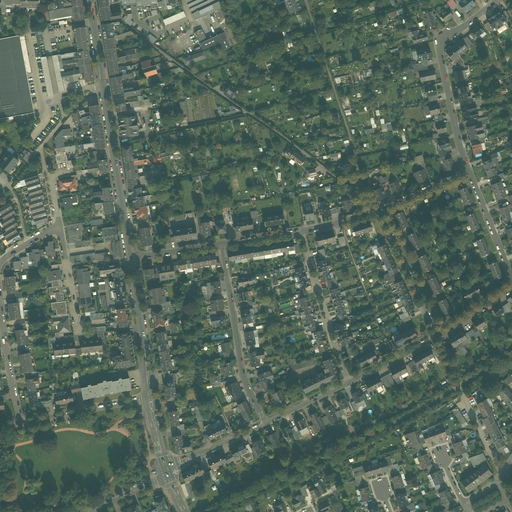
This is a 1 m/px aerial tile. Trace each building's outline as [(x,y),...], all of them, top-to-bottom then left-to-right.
[(5,13),(5,7),(5,5),(12,5),(12,0),(1,0),(2,8),(2,13),(5,13)] [(20,0),(12,0),(12,5),(12,7),(12,8),(16,8),(16,9),(19,9),(19,11),(20,11),(20,7),(20,0)] [(55,4),(56,10),(64,9),(62,0),(53,0),(54,1),(55,2),(55,4)] [(62,0),(64,9),(73,7),(71,0),(62,0)] [(136,0),(137,4),(137,8),(142,7),(143,11),(151,9),(151,8),(158,7),(156,0),(136,0)] [(202,17),(215,11),(221,8),(217,0),(185,0),(194,21),(202,17)] [(289,9),(290,13),(295,11),(297,10),(300,9),(297,1),(298,1),(297,0),(285,0),(286,2),(288,2),(290,8),(289,9)] [(457,0),(456,1),(459,4),(465,13),(475,5),(470,0),(457,0)] [(84,14),(82,6),(73,7),(74,15),(84,14)] [(101,21),(111,20),(111,14),(110,12),(109,7),(109,6),(99,8),(101,21)] [(74,16),(74,15),(73,7),(64,9),(56,10),(49,11),(50,20),(74,16)] [(228,39),(226,40),(229,48),(237,43),(221,8),(215,11),(225,32),(228,39)] [(439,16),(445,23),(453,17),(449,11),(448,9),(447,10),(439,16)] [(505,20),(506,21),(510,19),(505,11),(501,14),(506,20),(505,20)] [(165,26),(186,17),(183,12),(163,20),(165,26)] [(423,14),(428,28),(435,25),(433,20),(432,18),(431,18),(429,12),(423,14)] [(493,30),(495,30),(497,28),(496,27),(502,23),(502,24),(505,24),(506,22),(506,21),(505,20),(506,20),(501,14),(500,12),(487,20),(488,23),(492,28),(491,28),(493,30)] [(124,21),(124,22),(130,27),(133,22),(131,20),(132,18),(132,14),(127,15),(127,17),(124,21)] [(484,26),(489,32),(493,30),(491,28),(492,28),(488,23),(484,26)] [(116,29),(118,35),(125,33),(124,26),(116,29)] [(476,38),(480,35),(483,32),(481,30),(478,26),(471,32),(472,33),(475,37),(476,38)] [(89,50),(88,42),(86,27),(74,29),(77,43),(78,52),(88,51),(89,51),(89,50)] [(103,31),(104,39),(113,38),(113,37),(112,29),(103,31)] [(194,33),(198,42),(203,40),(205,38),(201,30),(194,33)] [(131,31),(125,33),(118,35),(117,35),(118,39),(118,40),(136,36),(131,31)] [(216,36),(220,43),(221,45),(224,50),(225,50),(229,48),(226,40),(228,39),(225,32),(216,36)] [(27,73),(31,72),(24,35),(20,36),(21,41),(23,41),(24,43),(24,45),(26,45),(26,48),(31,72),(27,73)] [(426,35),(418,37),(413,38),(414,43),(428,40),(426,35)] [(469,35),(466,37),(471,43),(472,44),(474,42),(472,40),(473,39),(469,35)] [(0,119),(21,115),(34,113),(34,112),(32,102),(27,73),(31,72),(26,48),(26,45),(24,45),(24,43),(23,41),(21,41),(20,36),(19,36),(0,39),(0,119)] [(202,50),(220,43),(216,36),(206,41),(204,42),(199,44),(202,50)] [(116,48),(114,40),(114,38),(113,38),(104,39),(106,50),(115,48),(116,48)] [(450,58),(452,61),(459,56),(471,47),(470,46),(468,45),(464,39),(463,38),(454,45),(448,50),(446,53),(450,58)] [(106,50),(108,60),(117,59),(116,55),(115,48),(106,50)] [(416,51),(418,61),(418,60),(425,59),(431,58),(429,48),(416,51)] [(120,53),(120,54),(121,58),(125,56),(129,55),(131,55),(135,54),(134,50),(120,53)] [(78,52),(77,52),(63,54),(61,55),(61,59),(75,56),(78,56),(78,59),(90,57),(88,51),(78,52)] [(183,59),(186,65),(206,58),(204,52),(183,59)] [(52,56),(59,92),(65,91),(63,84),(62,77),(61,73),(60,70),(59,62),(58,55),(52,56)] [(463,61),(459,56),(452,61),(451,63),(453,65),(455,65),(461,62),(463,61)] [(46,57),(41,58),(48,96),(53,95),(46,57)] [(90,57),(78,59),(79,62),(79,66),(91,64),(90,57)] [(117,62),(117,59),(108,60),(108,66),(110,72),(119,71),(117,62)] [(418,60),(419,64),(420,68),(426,66),(425,59),(418,60)] [(141,63),(143,69),(151,67),(150,64),(149,60),(141,63)] [(79,66),(80,70),(61,73),(62,77),(81,73),(84,73),(92,71),(91,64),(79,66)] [(155,66),(151,67),(143,69),(145,77),(157,74),(155,66)] [(157,74),(159,79),(185,72),(179,68),(157,74)] [(464,70),(460,71),(459,71),(454,73),(456,82),(466,79),(464,71),(464,70)] [(84,73),(85,77),(85,80),(86,82),(94,81),(93,71),(92,72),(92,71),(84,73)] [(419,74),(421,82),(436,79),(434,71),(419,74)] [(122,76),(119,77),(110,78),(112,85),(122,83),(121,79),(131,78),(131,77),(134,77),(133,72),(130,73),(130,74),(122,75),(122,76)] [(63,84),(65,91),(68,90),(70,90),(69,83),(79,81),(78,77),(81,77),(81,73),(62,77),(63,84)] [(112,85),(113,95),(123,93),(123,90),(122,83),(112,85)] [(225,92),(230,95),(232,96),(233,94),(237,89),(230,85),(227,89),(225,92)] [(458,89),(459,95),(469,93),(467,86),(458,89)] [(426,92),(427,97),(428,96),(435,95),(436,95),(434,87),(431,87),(425,88),(426,92)] [(113,95),(115,105),(125,103),(124,97),(123,93),(113,95)] [(471,99),(469,93),(459,95),(461,102),(471,99)] [(63,97),(65,109),(71,108),(69,96),(63,97)] [(130,102),(131,108),(149,105),(148,100),(142,101),(142,100),(136,101),(130,102)] [(125,103),(115,105),(116,111),(122,110),(122,111),(126,111),(125,103)] [(89,107),(90,114),(91,116),(100,114),(99,105),(89,107)] [(428,106),(429,111),(430,115),(440,113),(438,105),(432,106),(432,105),(428,106)] [(463,115),(472,113),(470,106),(461,108),(463,115)] [(84,127),(83,123),(82,123),(81,119),(80,115),(78,108),(72,113),(74,120),(77,131),(85,130),(84,127)] [(91,122),(92,125),(102,124),(100,114),(91,116),(90,116),(91,122)] [(122,132),(122,136),(126,136),(129,136),(129,135),(137,134),(137,129),(138,129),(137,121),(135,121),(135,117),(120,119),(120,123),(120,127),(121,126),(121,128),(121,129),(121,132),(122,132)] [(390,122),(381,125),(383,132),(392,130),(390,122)] [(436,126),(437,134),(446,132),(444,124),(436,126)] [(467,128),(469,134),(483,130),(481,125),(481,124),(479,125),(467,128)] [(91,132),(92,136),(103,134),(102,127),(92,129),(93,132),(91,132)] [(56,149),(57,148),(65,147),(63,136),(71,135),(71,129),(61,130),(62,131),(60,132),(55,138),(56,149)] [(484,136),(483,130),(469,134),(470,140),(477,138),(484,136)] [(94,140),(95,143),(104,141),(103,134),(92,136),(93,140),(94,140)] [(240,134),(234,136),(236,142),(242,140),(240,134)] [(438,151),(440,158),(447,156),(445,150),(448,149),(447,148),(450,147),(448,139),(445,140),(445,139),(441,140),(442,141),(438,143),(440,150),(438,151)] [(473,148),(474,155),(479,154),(478,151),(482,151),(480,144),(479,144),(473,145),(474,148),(473,148)] [(25,149),(32,155),(34,152),(27,146),(25,149)] [(122,147),(123,156),(132,154),(131,146),(128,146),(125,146),(125,147),(122,147)] [(68,147),(65,147),(57,148),(58,155),(55,155),(57,164),(60,163),(63,163),(66,162),(67,162),(66,156),(65,152),(68,152),(68,147)] [(20,155),(26,161),(32,155),(25,149),(20,155)] [(294,151),(293,152),(290,157),(289,157),(297,164),(298,163),(301,165),(304,160),(301,158),(302,158),(294,151)] [(340,152),(332,154),(334,160),(341,159),(340,152)] [(4,160),(0,165),(9,173),(19,161),(9,154),(6,157),(4,159),(4,160)] [(123,156),(124,163),(133,162),(133,160),(132,154),(123,156)] [(413,158),(416,166),(420,165),(420,164),(424,163),(425,163),(422,155),(413,158)] [(443,161),(446,171),(454,169),(451,158),(448,159),(443,161)] [(98,161),(98,164),(99,168),(108,166),(107,159),(98,161)] [(482,163),(485,170),(493,167),(490,159),(490,160),(482,163)] [(124,163),(125,171),(134,170),(133,162),(124,163)] [(496,174),(493,167),(485,170),(488,178),(496,174)] [(308,170),(310,177),(316,176),(315,169),(308,170)] [(416,177),(419,183),(428,179),(425,173),(424,171),(423,169),(422,169),(413,173),(414,177),(416,177)] [(125,171),(126,179),(136,177),(135,175),(136,175),(136,173),(135,173),(134,170),(125,171)] [(158,173),(152,174),(152,178),(153,183),(159,182),(160,181),(158,173)] [(24,180),(26,185),(39,181),(37,176),(36,176),(30,178),(24,180)] [(126,179),(128,187),(137,185),(136,180),(136,177),(126,179)] [(69,186),(70,191),(76,190),(74,178),(71,179),(59,181),(61,190),(66,189),(66,186),(69,186)] [(26,185),(28,191),(41,187),(39,181),(26,185)] [(389,184),(393,194),(400,191),(399,187),(400,187),(398,183),(397,183),(396,181),(389,184)] [(491,185),(493,193),(503,189),(500,181),(491,185)] [(375,198),(376,197),(374,191),(382,187),(381,186),(381,184),(371,188),(375,198)] [(28,191),(29,196),(43,192),(41,187),(28,191)] [(94,197),(101,196),(112,194),(111,187),(102,188),(103,193),(101,193),(101,192),(94,193),(94,197)] [(376,197),(378,201),(386,197),(384,193),(382,187),(374,191),(376,197)] [(458,190),(461,198),(469,195),(466,187),(458,190)] [(132,198),(143,196),(142,191),(141,188),(137,188),(128,190),(129,195),(131,194),(132,198)] [(506,197),(503,189),(493,193),(496,200),(506,197)] [(29,196),(31,202),(41,199),(44,198),(43,192),(29,196)] [(102,200),(102,203),(103,203),(113,201),(112,194),(101,196),(101,198),(100,198),(100,201),(102,200)] [(472,202),(469,195),(461,198),(464,206),(472,202)] [(62,199),(64,210),(73,209),(72,203),(77,202),(76,196),(70,197),(62,199)] [(135,208),(145,206),(144,201),(143,196),(132,198),(133,203),(134,203),(135,208)] [(28,203),(30,208),(43,204),(41,199),(31,202),(28,203)] [(341,202),(342,207),(344,212),(344,213),(352,211),(350,199),(341,202)] [(113,201),(103,203),(103,207),(104,211),(105,211),(106,213),(115,212),(113,201)] [(0,208),(0,213),(1,215),(13,208),(10,203),(0,208)] [(30,208),(32,214),(45,210),(43,204),(30,208)] [(150,217),(149,213),(147,213),(147,210),(149,210),(149,209),(148,206),(147,206),(145,206),(135,208),(136,213),(137,213),(138,217),(142,217),(142,219),(148,218),(150,217)] [(499,209),(501,215),(508,213),(506,206),(499,209)] [(312,207),(304,208),(306,221),(308,221),(312,220),(314,219),(313,211),(312,207)] [(321,214),(322,218),(331,216),(331,215),(329,210),(328,207),(319,209),(320,215),(321,214)] [(16,213),(13,208),(1,215),(4,220),(12,215),(16,213)] [(32,214),(33,219),(47,215),(45,210),(32,214)] [(394,215),(398,223),(405,219),(402,212),(394,215)] [(465,216),(469,224),(476,221),(473,213),(465,216)] [(511,220),(508,213),(501,215),(503,222),(510,220),(511,220)] [(263,218),(265,227),(284,223),(283,214),(263,218)] [(15,220),(12,215),(4,220),(0,222),(3,227),(15,220)] [(48,221),(47,215),(33,219),(35,224),(35,225),(36,225),(44,222),(48,221)] [(409,226),(405,219),(398,223),(401,230),(409,226)] [(18,225),(15,220),(3,227),(6,232),(14,227),(18,225)] [(240,221),(240,222),(241,230),(253,228),(252,220),(244,222),(244,221),(240,221)] [(479,228),(476,221),(469,224),(472,232),(479,228)] [(211,235),(210,226),(209,222),(208,222),(201,223),(202,224),(203,235),(204,237),(211,235)] [(370,222),(361,225),(364,233),(372,230),(370,222)] [(67,227),(70,240),(73,240),(79,239),(79,238),(78,235),(80,234),(80,231),(82,231),(81,223),(68,225),(69,227),(67,227)] [(225,223),(220,224),(215,225),(216,225),(217,234),(226,233),(225,223)] [(355,236),(364,233),(361,225),(353,228),(355,236)] [(17,232),(14,227),(6,232),(3,234),(6,239),(17,232)] [(103,237),(117,235),(116,230),(116,227),(102,228),(102,232),(103,237)] [(140,229),(141,238),(151,236),(149,227),(140,229)] [(173,237),(174,242),(198,239),(196,227),(195,227),(173,230),(172,230),(173,237)] [(20,237),(17,232),(6,239),(9,244),(20,237)] [(407,236),(411,243),(418,240),(415,232),(407,236)] [(334,233),(325,235),(327,243),(336,241),(334,233)] [(316,237),(317,241),(318,245),(327,243),(325,235),(316,237)] [(152,245),(151,236),(141,238),(142,247),(152,245)] [(476,241),(479,249),(486,246),(483,238),(476,241)] [(90,240),(81,241),(74,243),(68,244),(69,249),(91,246),(90,240)] [(421,247),(418,240),(411,243),(414,251),(421,247)] [(45,249),(39,250),(40,256),(47,255),(47,257),(51,256),(51,257),(56,257),(55,252),(54,252),(52,241),(48,242),(48,246),(45,246),(45,249)] [(120,241),(118,241),(111,242),(114,259),(122,258),(120,241)] [(375,256),(380,254),(387,250),(384,244),(380,246),(372,250),(375,256)] [(489,253),(486,246),(479,249),(482,256),(489,253)] [(26,253),(27,257),(27,262),(33,261),(34,265),(41,265),(40,256),(39,250),(39,249),(32,250),(32,253),(26,253)] [(380,254),(382,259),(390,255),(387,250),(380,254)] [(71,262),(96,258),(95,254),(95,253),(70,257),(71,262)] [(417,258),(421,265),(428,262),(425,254),(417,258)] [(382,259),(385,264),(392,261),(390,255),(382,259)] [(28,268),(27,262),(27,257),(21,258),(21,261),(13,262),(14,268),(22,267),(22,269),(28,268)] [(316,262),(318,269),(327,266),(326,264),(325,260),(316,262)] [(385,264),(387,270),(395,266),(392,261),(385,264)] [(432,269),(428,262),(421,265),(424,273),(432,269)] [(488,265),(491,272),(499,269),(496,262),(488,265)] [(159,277),(160,280),(175,278),(175,274),(173,264),(158,266),(157,266),(159,277)] [(117,265),(105,266),(106,273),(113,273),(113,278),(121,276),(120,267),(117,267),(117,265)] [(295,273),(296,275),(305,273),(303,266),(300,267),(294,269),(295,273)] [(318,269),(320,276),(329,273),(327,268),(327,266),(318,269)] [(397,272),(395,266),(387,270),(388,273),(390,276),(393,274),(397,272)] [(78,280),(79,284),(89,283),(88,280),(90,280),(89,271),(87,271),(87,268),(84,269),(83,268),(82,268),(81,269),(77,270),(78,274),(77,274),(78,280)] [(145,280),(154,278),(154,274),(153,269),(143,270),(145,280)] [(502,277),(499,269),(491,272),(494,280),(502,277)] [(51,280),(52,284),(61,283),(61,281),(60,280),(59,277),(61,277),(60,271),(48,273),(49,281),(51,280)] [(297,277),(298,282),(307,280),(305,273),(296,275),(297,277)] [(331,279),(329,273),(320,276),(322,282),(327,281),(331,279)] [(14,286),(15,286),(15,281),(14,276),(5,277),(7,287),(14,286)] [(123,287),(122,276),(121,276),(113,278),(114,281),(112,281),(115,299),(117,299),(117,303),(125,301),(124,291),(125,291),(125,287),(123,287)] [(251,284),(250,280),(252,280),(252,279),(251,277),(238,279),(239,284),(238,284),(238,286),(243,285),(244,286),(248,285),(249,285),(251,284)] [(427,280),(431,288),(438,284),(435,277),(427,280)] [(309,286),(307,280),(298,282),(300,289),(304,287),(309,286)] [(396,289),(396,290),(404,286),(401,281),(397,282),(394,284),(394,285),(396,289)] [(219,282),(211,283),(212,293),(221,292),(219,282)] [(79,284),(81,298),(90,297),(89,283),(79,284)] [(442,292),(438,284),(431,288),(434,295),(442,292)] [(15,293),(14,286),(7,287),(7,294),(15,293)] [(55,295),(56,301),(64,300),(62,286),(61,286),(52,287),(49,288),(50,294),(55,294),(55,295)] [(396,290),(399,295),(406,292),(404,286),(396,290)] [(476,286),(469,289),(473,297),(480,293),(476,286)] [(149,289),(151,305),(160,304),(165,303),(165,302),(164,298),(163,298),(162,292),(164,292),(163,287),(149,289)] [(466,301),(473,297),(469,289),(462,293),(466,301)] [(237,293),(239,302),(248,300),(247,292),(237,293)] [(399,295),(400,298),(401,301),(409,297),(406,292),(399,295)] [(333,303),(342,300),(341,298),(340,293),(331,296),(333,303)] [(91,301),(90,297),(81,298),(81,306),(84,306),(85,312),(96,311),(95,304),(92,304),(91,301)] [(403,304),(404,306),(411,303),(409,297),(401,301),(403,304)] [(437,302),(441,310),(448,306),(445,299),(437,302)] [(333,303),(335,310),(344,307),(342,302),(342,300),(333,303)] [(57,315),(64,315),(67,314),(65,302),(52,303),(53,309),(56,309),(57,315)] [(300,305),(302,310),(302,312),(311,309),(309,302),(300,305)] [(9,304),(9,312),(20,311),(19,303),(9,304)] [(404,306),(405,309),(406,312),(407,312),(414,308),(411,303),(404,306)] [(164,310),(165,313),(170,312),(171,312),(170,305),(161,307),(162,310),(162,311),(164,310)] [(497,316),(504,312),(504,311),(501,307),(499,305),(492,310),(497,316)] [(452,314),(448,306),(441,310),(444,317),(452,314)] [(240,311),(241,317),(250,316),(249,309),(240,311)] [(311,309),(302,312),(303,314),(305,319),(313,317),(311,309)] [(152,317),(152,320),(163,318),(163,315),(162,311),(162,310),(152,311),(153,316),(152,317)] [(21,319),(20,311),(9,312),(10,320),(19,319),(21,319)] [(225,316),(216,317),(218,327),(226,326),(225,319),(225,316)] [(251,323),(250,316),(241,317),(243,324),(244,324),(251,323)] [(59,333),(63,333),(70,332),(69,324),(68,317),(64,318),(56,318),(51,319),(52,325),(58,324),(60,324),(60,328),(58,328),(59,333)] [(164,326),(164,325),(164,321),(163,318),(152,320),(153,322),(154,323),(155,327),(164,326)] [(478,330),(486,325),(483,322),(482,320),(481,318),(473,323),(478,330)] [(480,335),(492,327),(488,319),(483,322),(486,325),(478,330),(477,330),(480,335)] [(335,326),(337,332),(346,330),(344,323),(344,324),(340,325),(335,326)] [(413,329),(405,334),(409,341),(417,337),(415,333),(413,330),(413,329)] [(16,331),(17,338),(25,337),(24,330),(16,331)] [(313,333),(315,339),(324,336),(322,330),(317,331),(314,333),(313,333)] [(339,339),(348,337),(347,335),(346,330),(337,332),(339,339)] [(465,334),(468,339),(476,334),(474,332),(473,330),(465,334)] [(156,333),(157,343),(167,341),(167,337),(166,331),(156,333)] [(244,332),(245,339),(254,338),(253,331),(244,332)] [(112,357),(114,369),(135,365),(134,353),(133,353),(132,350),(133,350),(130,332),(119,334),(121,352),(122,352),(123,355),(116,356),(112,357)] [(456,335),(461,342),(466,339),(462,332),(456,335)] [(400,334),(393,338),(398,347),(409,341),(405,334),(404,333),(401,335),(400,334)] [(453,348),(455,346),(461,343),(461,342),(456,335),(449,340),(453,346),(453,348)] [(315,339),(317,344),(317,346),(326,344),(324,336),(315,339)] [(26,344),(25,337),(17,338),(18,345),(26,344)] [(350,343),(349,339),(348,337),(339,339),(341,346),(350,343)] [(255,344),(254,338),(245,339),(247,346),(255,344)] [(101,340),(94,341),(96,351),(103,350),(101,340)] [(393,340),(385,344),(388,349),(396,345),(393,340)] [(89,352),(96,351),(94,341),(87,342),(89,352)] [(157,343),(159,352),(169,350),(167,341),(157,343)] [(82,353),(89,352),(87,342),(80,342),(81,349),(82,353)] [(221,344),(222,352),(230,351),(229,342),(221,344)] [(75,343),(68,344),(69,354),(76,353),(75,349),(75,343)] [(55,356),(62,355),(61,344),(54,345),(55,356)] [(62,355),(69,354),(68,344),(61,344),(62,355)] [(326,344),(317,346),(318,348),(319,352),(320,352),(326,350),(328,350),(326,344)] [(464,347),(458,350),(455,346),(453,348),(453,346),(449,348),(453,354),(458,351),(460,354),(461,355),(466,351),(464,347)] [(160,361),(170,359),(170,355),(169,350),(159,352),(160,361)] [(429,350),(423,353),(427,361),(433,357),(429,350)] [(373,351),(365,356),(369,363),(377,359),(375,355),(373,352),(373,351)] [(250,360),(259,359),(258,352),(255,352),(249,353),(250,360)] [(19,355),(21,364),(30,362),(30,358),(31,358),(30,353),(19,355)] [(421,364),(427,361),(423,353),(417,357),(421,364)] [(361,367),(369,363),(365,356),(357,360),(359,363),(361,367)] [(423,367),(421,364),(417,357),(413,359),(414,361),(418,368),(419,369),(423,367)] [(301,385),(305,393),(339,377),(335,368),(331,358),(322,361),(326,372),(323,374),(322,373),(317,375),(317,377),(310,380),(310,379),(304,382),(305,383),(301,385)] [(173,359),(170,359),(160,361),(162,371),(172,369),(172,366),(174,366),(173,359)] [(260,366),(259,359),(250,360),(251,367),(260,366)] [(297,364),(291,365),(293,371),(311,366),(316,365),(314,359),(297,364)] [(31,367),(30,362),(21,364),(23,373),(30,372),(33,371),(32,367),(31,367)] [(224,364),(225,367),(225,372),(233,371),(232,362),(224,364)] [(397,368),(401,375),(406,372),(407,372),(403,364),(397,368)] [(234,375),(233,371),(225,372),(225,367),(220,368),(221,373),(224,373),(224,376),(234,375)] [(390,371),(394,379),(398,376),(401,375),(397,368),(390,371)] [(260,382),(271,378),(273,377),(271,371),(266,372),(257,375),(260,382)] [(389,374),(384,377),(386,382),(388,381),(389,383),(388,384),(389,386),(394,384),(389,374)] [(503,381),(507,386),(509,384),(511,381),(511,376),(510,375),(503,381)] [(119,380),(112,382),(114,392),(118,391),(118,392),(127,390),(127,389),(131,388),(129,378),(122,379),(122,378),(119,379),(119,380)] [(274,384),(271,378),(260,382),(262,389),(267,387),(274,384)] [(372,381),(375,388),(380,386),(382,385),(378,378),(372,381)] [(98,383),(98,385),(100,395),(114,392),(112,382),(112,381),(106,382),(106,380),(103,381),(103,382),(98,383)] [(164,385),(165,392),(175,391),(174,381),(167,382),(167,384),(164,385)] [(369,392),(375,388),(372,381),(365,384),(369,392)] [(225,387),(229,395),(232,400),(232,401),(236,398),(242,396),(242,395),(236,382),(233,383),(225,387)] [(27,385),(28,392),(36,391),(35,384),(27,385)] [(96,395),(100,395),(98,385),(91,386),(91,384),(88,385),(88,387),(81,388),(81,391),(83,398),(87,397),(87,399),(97,397),(96,395)] [(498,393),(504,400),(511,395),(509,393),(509,392),(508,390),(507,390),(505,387),(498,393)] [(272,394),(275,400),(282,396),(279,390),(276,392),(272,394)] [(28,392),(29,399),(37,398),(36,391),(28,392)] [(177,399),(175,391),(165,392),(167,401),(177,399)] [(354,401),(356,404),(364,400),(362,396),(363,396),(361,393),(360,394),(359,391),(351,395),(354,401)] [(72,394),(63,395),(65,403),(73,402),(72,394)] [(56,405),(65,403),(63,395),(55,397),(56,405)] [(286,403),(282,396),(275,400),(278,407),(286,403)] [(38,406),(38,405),(38,402),(37,398),(29,399),(30,406),(34,405),(34,407),(38,406)] [(337,402),(341,410),(348,406),(349,406),(347,402),(346,402),(344,398),(337,402)] [(51,400),(38,402),(38,405),(40,404),(41,408),(52,406),(51,400)] [(479,409),(480,412),(489,407),(485,400),(477,404),(480,409),(479,409)] [(237,405),(238,407),(241,412),(249,408),(245,401),(244,401),(237,405)] [(327,416),(327,417),(335,413),(335,412),(333,408),(332,409),(330,405),(323,409),(327,416)] [(350,411),(348,406),(341,410),(343,414),(350,411)] [(482,414),(484,418),(491,416),(492,415),(489,407),(480,412),(481,414),(482,414)] [(251,413),(249,408),(241,412),(243,417),(251,413)] [(168,412),(170,419),(178,418),(177,411),(168,412)] [(309,416),(313,424),(321,420),(321,418),(319,416),(318,416),(316,412),(309,416)] [(254,419),(251,413),(243,417),(246,422),(254,419)] [(338,418),(335,413),(327,417),(329,422),(338,418)] [(484,425),(486,427),(494,423),(491,416),(484,418),(482,419),(485,425),(484,425)] [(179,425),(178,418),(170,419),(171,427),(177,426),(179,425)] [(298,430),(298,431),(299,430),(306,427),(305,426),(306,426),(304,421),(303,421),(302,419),(294,423),(296,426),(298,430)] [(324,425),(321,420),(313,424),(314,426),(315,426),(316,428),(324,425)] [(487,429),(490,434),(498,430),(494,423),(486,427),(487,429)] [(223,424),(217,427),(221,435),(227,432),(223,424)] [(281,429),(285,438),(292,434),(293,434),(291,430),(291,431),(290,429),(288,426),(281,429)] [(216,437),(221,435),(217,427),(212,429),(216,437)] [(308,432),(306,427),(299,430),(302,435),(308,432)] [(443,427),(436,430),(440,438),(446,436),(446,435),(444,430),(443,427)] [(299,438),(296,432),(294,428),(290,429),(291,431),(291,430),(293,434),(292,434),(295,440),(299,438)] [(216,437),(212,429),(206,432),(210,440),(216,437)] [(436,430),(429,432),(432,441),(440,438),(436,430)] [(492,439),(493,441),(501,437),(498,430),(490,434),(492,439)] [(408,441),(410,446),(411,446),(420,442),(418,438),(416,431),(404,435),(406,441),(406,442),(408,441)] [(425,443),(432,441),(429,432),(423,434),(422,435),(423,437),(425,443)] [(267,436),(271,445),(278,441),(277,438),(274,433),(267,436)] [(173,437),(174,444),(183,442),(181,435),(179,436),(173,437)] [(505,445),(501,437),(493,441),(494,444),(494,443),(497,449),(497,448),(504,445),(505,445)] [(257,454),(263,451),(265,450),(260,440),(252,444),(254,447),(257,454)] [(187,441),(183,442),(184,449),(191,448),(190,444),(188,445),(187,441)] [(452,444),(454,450),(463,447),(461,441),(452,444)] [(176,451),(184,449),(183,442),(174,444),(176,451)] [(415,448),(416,451),(422,449),(421,445),(420,442),(411,446),(412,449),(415,448)] [(243,444),(237,447),(240,455),(241,454),(247,452),(246,450),(244,447),(243,444)] [(506,448),(504,445),(497,448),(498,449),(497,450),(500,456),(501,456),(502,456),(501,455),(505,453),(503,449),(506,448)] [(234,458),(240,455),(237,447),(230,451),(232,454),(234,458)] [(251,448),(256,459),(259,457),(259,456),(257,454),(254,447),(251,448)] [(465,452),(463,447),(454,450),(456,455),(465,452)] [(247,452),(241,454),(243,457),(244,456),(246,459),(251,456),(249,453),(248,450),(246,450),(247,452)] [(223,454),(215,458),(219,465),(227,462),(225,458),(223,454)] [(419,462),(419,463),(428,459),(426,454),(417,457),(419,462)] [(478,468),(479,469),(485,465),(488,470),(490,468),(482,454),(471,458),(469,458),(470,460),(474,467),(476,466),(478,468)] [(470,455),(468,455),(463,457),(459,459),(461,464),(463,464),(467,463),(466,461),(470,460),(469,458),(471,458),(470,455)] [(384,458),(386,461),(387,466),(392,465),(391,459),(391,458),(391,459),(390,456),(384,458)] [(211,469),(219,465),(215,458),(207,462),(211,469)] [(430,465),(428,459),(419,463),(422,468),(426,467),(430,465)] [(386,461),(378,463),(381,472),(389,470),(387,466),(386,461)] [(373,475),(381,472),(378,463),(372,465),(371,466),(373,475)] [(181,475),(185,483),(205,473),(201,465),(181,475)] [(491,473),(488,470),(485,465),(479,469),(461,483),(468,491),(491,473)] [(366,477),(373,475),(371,466),(363,468),(362,468),(364,473),(365,473),(365,474),(366,477)] [(360,475),(365,474),(365,473),(364,473),(362,468),(363,468),(362,467),(352,470),(355,477),(360,475)] [(430,474),(432,480),(441,476),(439,471),(434,473),(430,474)] [(392,477),(394,483),(401,481),(399,475),(395,476),(392,477)] [(443,482),(441,476),(432,480),(435,485),(439,484),(443,482)] [(314,483),(314,484),(318,490),(321,494),(321,495),(326,492),(324,488),(326,487),(324,482),(319,485),(317,481),(314,483)] [(307,488),(308,487),(307,484),(303,486),(299,488),(300,491),(299,491),(301,494),(302,497),(303,496),(304,498),(308,496),(304,489),(307,488)] [(313,499),(321,494),(318,490),(314,484),(308,487),(307,488),(310,493),(311,494),(310,494),(313,499)] [(330,487),(334,495),(340,492),(335,484),(330,487)] [(195,497),(191,485),(185,487),(190,499),(195,497)] [(360,494),(361,494),(369,492),(367,486),(359,489),(360,494)] [(439,494),(441,499),(450,494),(447,489),(442,491),(439,493),(439,494)] [(371,498),(369,492),(361,494),(363,500),(371,498)] [(395,496),(398,503),(405,500),(403,493),(395,496)] [(293,503),(295,508),(305,503),(302,497),(301,494),(294,497),(295,500),(296,501),(293,503)] [(452,500),(450,494),(441,499),(444,504),(449,502),(452,500)] [(158,511),(169,511),(163,497),(154,501),(157,507),(157,508),(158,510),(158,511)] [(406,500),(405,500),(398,503),(400,508),(407,505),(408,505),(406,500)] [(275,511),(286,511),(287,511),(283,503),(276,506),(277,509),(278,511),(275,511)] [(319,511),(328,511),(328,510),(330,509),(327,503),(319,506),(321,510),(319,511)]
